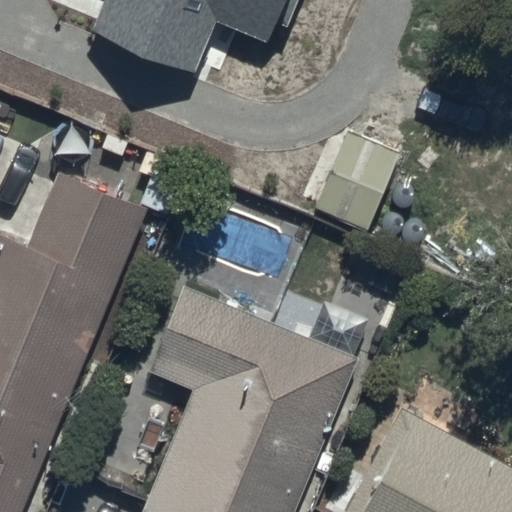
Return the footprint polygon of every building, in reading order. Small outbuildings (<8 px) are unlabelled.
[(157,16),(119,0),(0,0),(0,74),(189,152),(216,86),(141,55),(157,16)] [(401,151),(349,128),(314,208),(366,230),(401,151)] [(129,204),(58,174),(28,253),(1,242),(0,244),(0,511),(19,511),(149,209),(165,216),(186,165),(152,151),(129,204)] [(486,200),(402,161),(373,224),(456,264),(486,200)] [(295,511),(357,359),(184,289),(150,373),(194,390),(145,511),(295,511)] [(511,511),(511,463),(401,406),(346,511),(511,511)]
